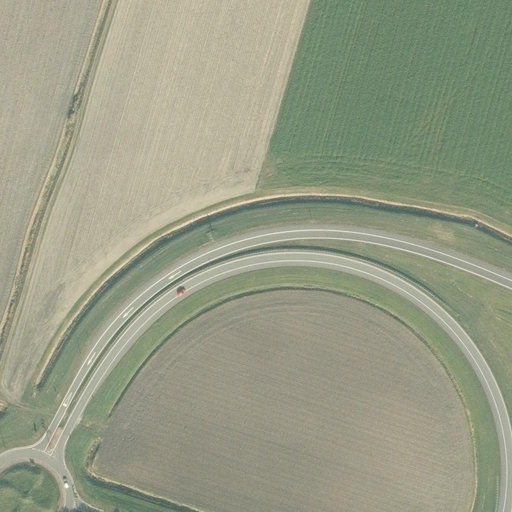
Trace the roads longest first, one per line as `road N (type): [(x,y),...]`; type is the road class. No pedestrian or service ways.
road 1 (trunk): [(53,463),(100,369),(161,302),(244,261),(307,256),(405,286),(463,336),(485,369),(505,427),(504,511)]
road 2 (motorway): [(511,285),(375,238),(310,233),(237,245),(179,271),(130,309),(35,454)]
